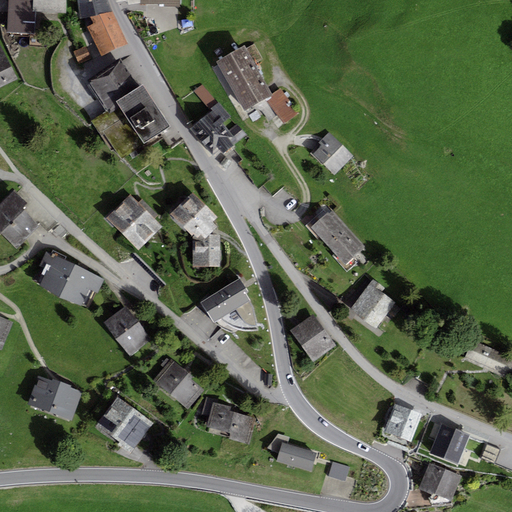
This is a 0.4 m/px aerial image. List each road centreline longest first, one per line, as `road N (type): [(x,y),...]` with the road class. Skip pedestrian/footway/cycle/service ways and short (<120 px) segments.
road 1 (residential): [(225,200),(244,202),(324,320),(371,369),(431,406),(511,439)]
road 2 (tertiary): [(0,477),(188,478),(363,511)]
road 3 (residential): [(292,395),(261,393),(140,293),(51,244),(0,271)]
road 4 (unclassified): [(225,200),(112,0)]
road 5 (tertiary): [(378,511),(397,496),(394,470),(324,429),(292,395)]
road 6 (unclassified): [(278,339),(261,272),(225,200)]
